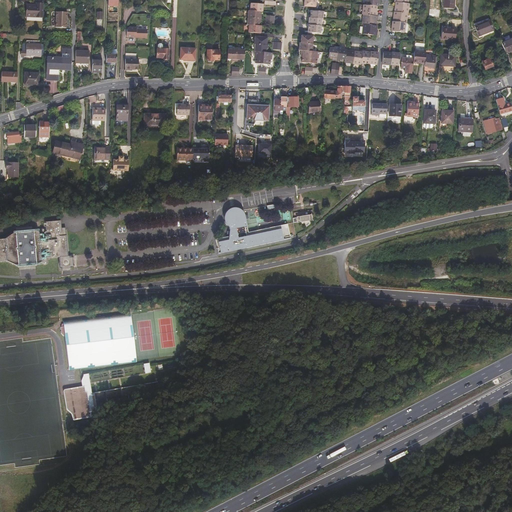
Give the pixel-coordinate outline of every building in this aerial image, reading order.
[(454,9),(454,0),(444,0),(444,8),(454,9)] [(41,16),(42,2),(36,2),(36,4),(26,4),(25,15),(41,16)] [(394,12),(404,13),(405,3),(396,2),(395,8),(394,12)] [(374,12),(375,6),(365,5),(364,5),(363,14),(363,15),(375,16),(375,12),(374,12)] [(245,10),(243,10),(243,17),(257,18),(257,16),(256,16),(256,11),(245,10)] [(320,19),(321,19),(321,11),(311,11),(309,10),(309,14),(308,13),(307,17),(320,19)] [(393,22),(403,23),(404,13),(394,12),(393,22)] [(65,29),(66,13),(55,13),(54,28),(65,29)] [(375,20),(375,16),(363,15),(362,25),(364,25),(374,26),(374,20),(375,20)] [(257,18),(243,17),(243,24),(246,24),(255,26),(255,23),(257,23),(257,18)] [(307,25),(319,26),(320,19),(307,17),(307,25)] [(479,35),(493,30),(488,17),(474,23),(479,35)] [(391,32),(402,33),(403,23),(393,22),(392,28),(391,32)] [(255,26),(246,24),(245,32),(257,33),(257,26),(255,26)] [(318,33),(319,26),(307,25),(306,32),(318,33)] [(374,32),(375,26),(374,26),(364,25),(363,28),(363,34),(362,35),(375,37),(375,33),(374,32)] [(125,36),(145,37),(145,29),(134,28),(134,27),(127,27),(125,29),(125,36)] [(442,39),(454,40),(455,28),(443,27),(442,39)] [(252,36),(251,43),(252,43),(264,44),(265,37),(257,36),(252,36)] [(310,44),(310,37),(302,36),(300,36),(299,43),(310,44)] [(511,39),(502,43),(506,53),(511,51),(511,39)] [(21,43),(21,50),(21,51),(24,51),(24,54),(36,54),(37,44),(21,43)] [(252,43),(252,51),(261,51),(264,52),(264,44),(252,43)] [(309,51),(310,44),(299,43),(298,43),(297,50),(300,50),(309,51)] [(230,47),(226,47),(225,57),(230,57),(230,58),(233,59),(234,46),(230,46),(230,47)] [(238,46),(234,46),(233,59),(237,59),(237,57),(242,57),(242,50),(242,47),(238,47),(238,46)] [(160,47),(156,47),(156,56),(162,56),(162,57),(168,57),(167,48),(160,47)] [(218,58),(218,48),(206,47),(206,59),(207,59),(207,60),(209,60),(210,60),(213,60),(213,58),(218,58)] [(336,59),(337,47),(333,47),(333,48),(328,48),(328,53),(328,57),(332,58),(332,59),(336,59)] [(340,47),(337,47),(336,59),(339,60),(339,58),(344,59),(345,49),(340,49),(340,47)] [(59,69),(70,69),(71,48),(62,48),(61,58),(47,58),(46,80),(58,80),(59,69)] [(195,48),(179,48),(179,58),(186,58),(186,57),(195,57),(195,48)] [(75,62),(88,63),(88,50),(76,50),(75,62)] [(301,62),(308,63),(309,51),(300,50),(300,57),(301,57),(301,62)] [(261,51),(252,51),(252,58),(253,58),(253,63),(260,63),(261,51)] [(261,51),(260,63),(267,64),(268,59),(269,59),(269,52),(264,52),(261,51)] [(317,59),(317,52),(309,51),(308,63),(315,63),(316,58),(317,59)] [(351,53),(346,53),(345,63),(352,64),(354,53),(351,52),(351,53)] [(357,53),(354,53),(352,64),(360,65),(361,64),(361,55),(357,54),(357,53)] [(362,54),(361,55),(361,64),(369,65),(369,64),(370,54),(367,53),(367,54),(362,54)] [(426,56),(426,55),(414,53),(413,65),(425,66),(426,56)] [(106,65),(115,65),(116,54),(106,54),(106,65)] [(378,55),(370,54),(369,64),(377,65),(378,55)] [(390,66),(390,65),(391,55),(383,54),(382,66),(390,66)] [(390,65),(399,66),(400,55),(391,54),(391,55),(390,65)] [(441,71),(455,72),(457,57),(442,55),(441,71)] [(429,69),(437,70),(438,57),(426,56),(425,66),(425,67),(429,67),(429,69)] [(485,68),(493,65),(490,57),(482,60),(485,68)] [(91,58),(91,71),(101,72),(102,58),(91,58)] [(138,58),(124,58),(124,69),(131,69),(131,68),(137,69),(138,58)] [(402,61),(401,70),(406,70),(405,75),(412,75),(412,71),(413,66),(411,66),(412,59),(410,59),(406,58),(406,61),(402,61)] [(17,81),(17,71),(1,71),(1,81),(17,81)] [(39,86),(39,72),(24,72),(24,85),(39,86)] [(345,86),(337,86),(337,92),(325,92),(326,99),(342,99),(342,93),(344,93),(345,86)] [(258,105),(259,98),(248,97),(247,123),(254,124),(254,119),(268,120),(268,106),(258,105)] [(286,111),(289,111),(289,108),(293,107),(293,106),(297,106),(297,97),(286,97),(286,107),(286,111)] [(352,97),(351,107),(351,110),(356,110),(356,111),(358,112),(362,112),(363,111),(364,101),(358,101),(359,97),(352,97)] [(501,97),(495,99),(500,113),(511,110),(509,102),(503,104),(501,97)] [(407,115),(419,116),(419,102),(408,101),(407,115)] [(63,102),(55,105),(59,115),(67,112),(63,102)] [(114,119),(126,119),(126,102),(114,102),(114,119)] [(319,111),(318,102),(308,102),(308,112),(319,111)] [(175,113),(188,113),(188,103),(176,103),(175,113)] [(197,103),(197,118),(204,118),(204,117),(210,118),(211,103),(197,103)] [(379,112),(387,113),(387,103),(372,103),(372,114),(376,114),(376,112),(379,112)] [(390,115),(401,116),(401,105),(390,104),(390,115)] [(102,107),(97,107),(97,108),(90,108),(89,123),(98,123),(97,119),(102,119),(102,107)] [(435,123),(436,110),(425,109),(424,122),(435,123)] [(442,120),(454,121),(454,109),(443,109),(442,120)] [(143,113),(143,123),(162,123),(163,113),(143,113)] [(465,130),(472,131),(473,118),(460,117),(460,130),(465,130)] [(485,121),(488,134),(502,130),(499,119),(496,120),(495,118),(485,121)] [(38,131),(48,131),(48,121),(38,121),(38,131)] [(23,137),(35,137),(35,135),(36,126),(24,125),(23,137)] [(6,143),(20,143),(20,141),(20,134),(18,134),(18,132),(7,133),(6,143)] [(214,138),(214,146),(227,146),(227,136),(214,136),(214,138)] [(55,142),(52,154),(53,158),(58,160),(59,156),(79,161),(83,146),(74,144),(73,146),(55,142)] [(94,157),(110,157),(110,145),(105,145),(105,146),(94,146),(94,157)] [(259,154),(272,155),(272,145),(260,145),(259,154)] [(240,157),(253,158),(253,147),(240,147),(240,157)] [(175,160),(191,161),(191,159),(191,149),(175,148),(175,160)] [(191,149),(191,159),(202,159),(202,161),(208,161),(208,149),(194,148),(191,149)] [(111,167),(127,167),(127,156),(122,156),(122,153),(117,153),(117,156),(111,156),(111,167)] [(307,163),(307,165),(323,164),(324,157),(313,157),(313,162),(307,163)] [(7,177),(17,177),(17,164),(6,163),(5,169),(7,169),(7,177)] [(217,241),(219,251),(282,241),(280,230),(245,236),(244,227),(247,226),(246,219),(245,215),(244,212),(242,210),(238,209),(235,209),(232,209),(229,210),(227,212),(226,214),(225,217),(225,219),(225,222),(226,224),(228,226),(229,227),(229,230),(228,239),(217,241)] [(72,254),(70,230),(66,230),(66,227),(65,221),(50,222),(51,230),(54,229),(54,231),(51,231),(50,231),(49,230),(48,229),(46,229),(45,230),(45,232),(43,231),(37,229),(20,230),(8,238),(0,239),(0,261),(11,260),(22,266),(40,264),(46,260),(48,260),(49,263),(50,263),(52,263),(52,257),(64,255),(65,268),(66,267),(67,270),(75,269),(74,267),(77,267),(76,265),(79,264),(78,256),(76,256),(76,254),(72,254)] [(64,332),(67,336),(68,335),(72,370),(140,362),(135,329),(133,312),(66,320),(64,326),(64,332)] [(90,393),(92,407),(97,407),(93,383),(89,383),(88,377),(85,381),(86,386),(87,386),(88,390),(90,393)] [(94,417),(92,407),(90,393),(88,390),(87,386),(86,386),(72,389),(73,393),(67,394),(69,409),(74,414),(75,420),(94,417)]
